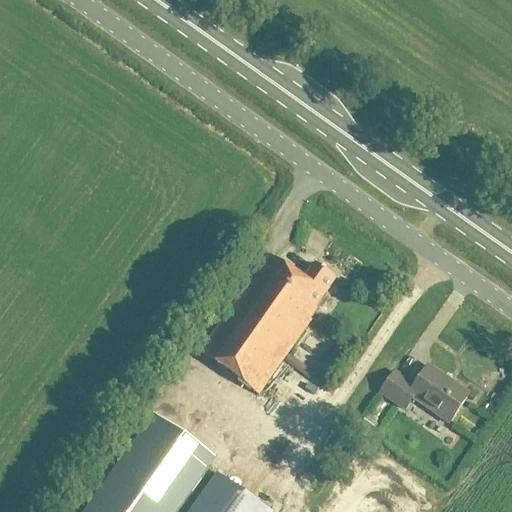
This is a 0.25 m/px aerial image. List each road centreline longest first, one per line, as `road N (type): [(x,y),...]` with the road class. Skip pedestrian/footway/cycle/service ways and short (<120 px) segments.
road 1 (unclassified): [(511,296),(98,0)]
road 2 (primary): [(511,242),(173,0)]
road 3 (track): [(275,511),(446,249)]
